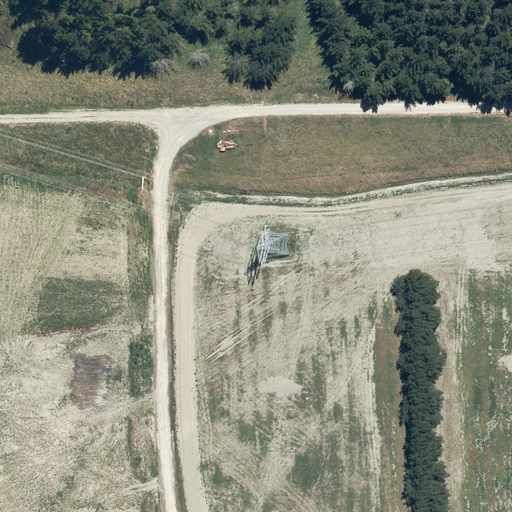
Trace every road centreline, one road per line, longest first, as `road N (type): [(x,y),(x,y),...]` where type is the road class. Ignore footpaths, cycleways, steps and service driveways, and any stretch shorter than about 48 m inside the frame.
road 1 (track): [(0,116),(511,104)]
road 2 (track): [(172,511),(161,432),(155,188),(166,146),(205,111)]
